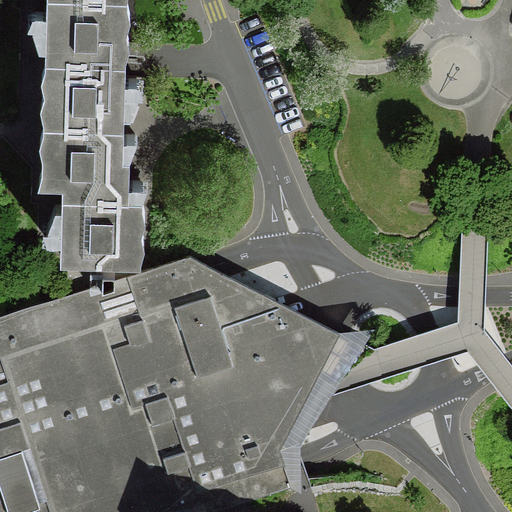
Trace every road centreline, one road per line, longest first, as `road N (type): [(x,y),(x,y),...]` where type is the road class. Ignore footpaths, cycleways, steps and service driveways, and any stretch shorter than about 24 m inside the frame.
road 1 (tertiary): [(300,245),(0,338)]
road 2 (tertiary): [(116,511),(303,456),(374,420)]
road 3 (residential): [(276,170),(210,0)]
road 4 (tertiary): [(345,293),(330,301),(328,325),(353,396),(374,420)]
road 5 (tertiary): [(439,396),(425,324),(410,299),(392,291)]
road 6 (tertiary): [(511,296),(392,291)]
